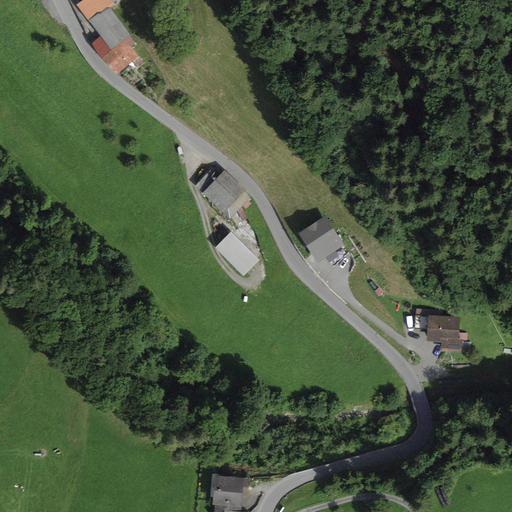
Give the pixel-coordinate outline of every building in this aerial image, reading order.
[(89,20),(108,6),(113,2),(111,0),(80,0),(78,2),(76,4),(88,20),(89,20)] [(108,6),(89,20),(100,35),(91,43),(97,52),(117,74),(132,62),(137,67),(143,62),(125,39),(130,35),(108,6)] [(218,176),(210,169),(194,186),(229,219),(250,197),(244,191),(245,190),(224,170),(218,176)] [(325,215),(298,233),(317,262),(325,258),(334,267),(348,252),(325,215)] [(259,260),(231,231),(214,247),(243,276),(259,260)] [(414,328),(428,329),(429,314),(442,315),(442,310),(416,308),(414,328)] [(442,315),(429,314),(428,329),(428,333),(427,340),(442,341),(442,351),(462,352),(462,340),(468,340),(468,332),(459,332),(460,316),(442,315)] [(249,478),(215,475),(213,503),(215,504),(241,506),(242,495),(248,496),(249,478)]
